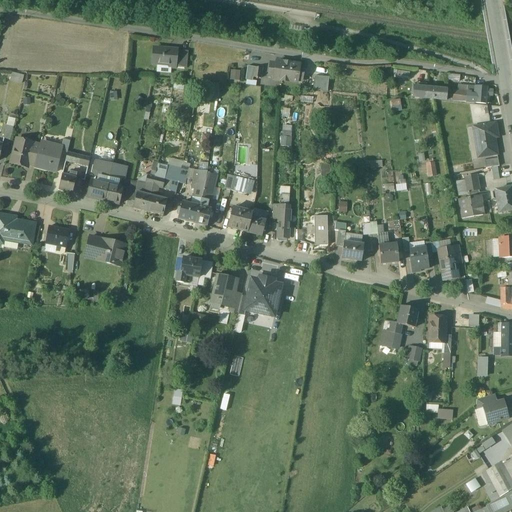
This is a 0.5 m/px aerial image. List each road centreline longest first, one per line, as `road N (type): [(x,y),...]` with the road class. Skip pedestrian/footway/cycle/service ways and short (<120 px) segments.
road 1 (residential): [(511,318),(0,190)]
road 2 (residential): [(0,12),(507,83)]
